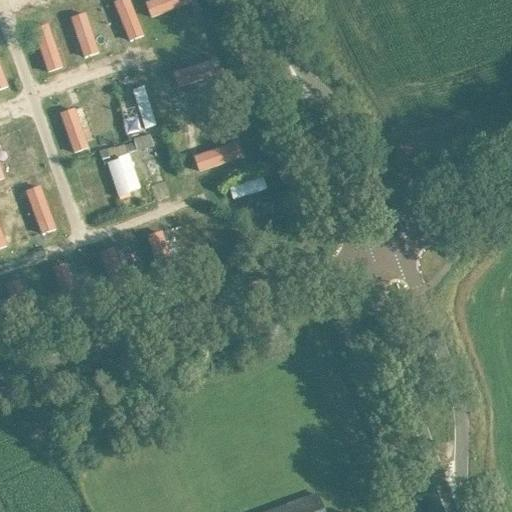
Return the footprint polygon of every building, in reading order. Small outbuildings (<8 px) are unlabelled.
[(75,9),(63,13),(79,63),(97,57),(95,49),(107,44),(97,13),(78,19),(75,9)] [(195,45),(206,81),(223,75),(211,40),(195,45)] [(0,93),(9,90),(0,61),(0,93)] [(162,109),(178,105),(170,71),(154,75),(162,109)] [(131,92),(144,130),(156,126),(143,88),(131,92)] [(187,116),(223,100),(218,88),(182,104),(187,116)] [(95,143),(116,138),(104,93),(83,98),(95,143)] [(191,136),(205,132),(201,118),(187,122),(191,136)] [(21,137),(9,141),(19,171),(46,163),(35,126),(19,131),(21,137)] [(186,171),(201,165),(188,131),(173,137),(186,171)] [(140,151),(158,145),(154,134),(136,140),(140,151)] [(2,151),(0,151),(0,184),(9,183),(2,151)] [(107,165),(118,200),(130,196),(130,193),(140,190),(129,155),(117,159),(118,162),(107,165)] [(229,189),(233,201),(267,190),(264,178),(229,189)] [(31,189),(47,235),(70,227),(54,180),(31,189)] [(0,233),(11,230),(9,223),(22,219),(17,202),(5,206),(1,194),(0,194),(0,233)] [(239,220),(223,225),(227,236),(220,239),(227,259),(250,252),(239,220)] [(170,237),(177,271),(211,264),(204,230),(170,237)] [(144,232),(130,236),(142,280),(155,276),(144,232)] [(109,292),(134,283),(123,254),(99,264),(109,292)] [(60,276),(72,309),(100,298),(88,266),(60,276)] [(45,284),(19,289),(23,313),(50,307),(45,284)] [(323,511),(317,495),(299,502),(272,511),(323,511)]
